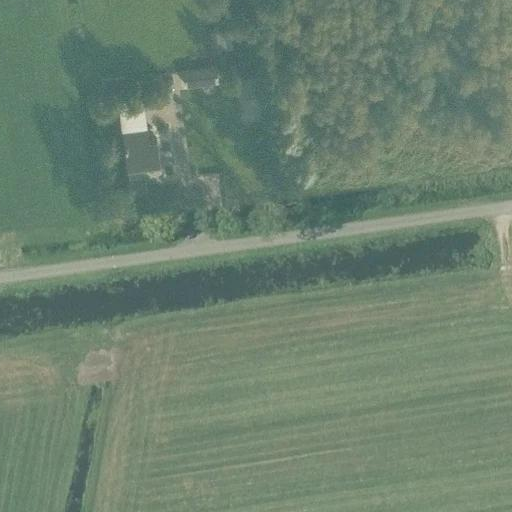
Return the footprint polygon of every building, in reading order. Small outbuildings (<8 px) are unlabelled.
[(227,41),(226,23),(210,24),(211,42),(227,41)] [(214,65),(182,69),(184,86),(216,82),(214,65)] [(256,69),(241,71),(242,84),(257,82),(256,69)] [(261,96),(260,85),(236,86),(237,98),(261,96)] [(214,119),(212,90),(198,91),(201,120),(214,119)] [(147,140),(140,95),(116,98),(129,192),(146,189),(145,182),(161,179),(155,139),(147,140)]
